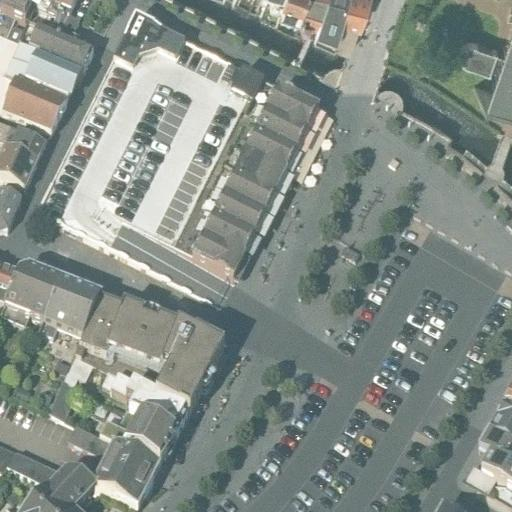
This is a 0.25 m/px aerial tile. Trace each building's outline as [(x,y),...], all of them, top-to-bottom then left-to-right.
[(0,0),(0,17),(16,25),(26,29),(38,0),(0,0)] [(58,43),(68,21),(77,0),(38,0),(33,13),(56,23),(49,39),(58,43)] [(282,0),(260,0),(265,2),(260,12),(276,20),(282,0)] [(296,28),(305,0),(282,0),(276,20),(296,28)] [(313,36),(315,37),(325,0),(305,0),(296,28),(305,33),(308,24),(316,27),(313,36)] [(325,0),(315,37),(335,46),(347,0),(325,0)] [(347,0),(335,46),(348,52),(349,53),(366,0),(347,0)] [(511,10),(509,16),(508,21),(511,21),(511,30),(510,38),(511,38),(508,47),(506,47),(502,59),(494,56),(496,52),(474,45),(473,44),(471,44),(469,44),(467,45),(465,46),(464,47),(462,48),(461,50),(460,52),(460,54),(460,56),(460,57),(460,59),(461,61),(462,63),(464,64),(465,65),(467,66),(490,74),(491,70),(499,73),(492,94),(473,88),(472,91),(499,101),(496,109),(511,114),(511,10)] [(0,41),(17,49),(20,50),(25,36),(13,31),(16,25),(0,17),(0,41)] [(69,48),(79,26),(68,21),(58,43),(69,48)] [(184,295),(220,312),(226,300),(233,288),(318,116),(283,98),(135,24),(36,221),(184,295)] [(58,43),(49,39),(28,30),(25,36),(20,50),(84,78),(93,58),(58,43)] [(0,81),(2,82),(17,49),(0,41),(0,81)] [(2,82),(66,110),(76,87),(78,88),(78,89),(79,89),(84,78),(20,50),(17,49),(2,82)] [(2,82),(0,81),(0,121),(48,141),(50,142),(66,111),(66,110),(2,82)] [(0,153),(3,155),(37,168),(44,151),(0,133),(0,153)] [(0,197),(20,205),(24,196),(25,196),(37,168),(3,155),(0,162),(0,186),(4,188),(0,197)] [(20,205),(0,197),(0,239),(7,237),(21,206),(20,205)] [(0,308),(6,311),(20,278),(0,270),(0,308)] [(41,340),(61,288),(28,276),(20,278),(6,311),(3,315),(44,331),(40,340),(41,340)] [(348,288),(338,285),(335,284),(330,302),(333,302),(344,305),(348,288)] [(55,336),(82,347),(99,306),(100,303),(61,288),(41,340),(52,344),(55,336)] [(99,306),(82,347),(83,347),(75,364),(93,373),(108,380),(107,381),(187,422),(187,421),(189,422),(190,421),(189,421),(196,407),(197,407),(201,400),(200,400),(209,383),(210,383),(213,377),(212,377),(223,357),(203,347),(204,346),(196,342),(195,343),(182,336),(171,332),(131,317),(131,316),(123,313),(122,315),(99,306)] [(85,388),(93,373),(75,364),(69,379),(68,379),(64,388),(74,393),(78,384),(85,388)] [(302,383),(297,380),(291,392),(301,397),(306,385),(302,383)] [(131,419),(140,424),(139,426),(175,444),(187,422),(107,381),(102,392),(120,401),(135,410),(131,419)] [(79,394),(74,393),(64,388),(63,387),(49,420),(65,428),(79,394)] [(511,414),(504,409),(489,437),(511,450),(511,414)] [(100,444),(160,473),(175,444),(139,426),(130,442),(107,431),(100,444)] [(107,466),(92,495),(128,511),(133,511),(140,499),(145,501),(160,473),(100,444),(76,432),(68,448),(107,466)] [(511,450),(489,437),(481,450),(493,457),(490,461),(511,473),(511,450)] [(6,473),(17,460),(5,454),(0,451),(0,479),(2,481),(7,473),(6,473)] [(66,479),(64,481),(45,473),(17,460),(6,473),(7,473),(43,491),(38,495),(44,502),(34,511),(75,511),(76,511),(92,495),(66,479)] [(511,473),(490,461),(481,477),(511,494),(511,473)]
